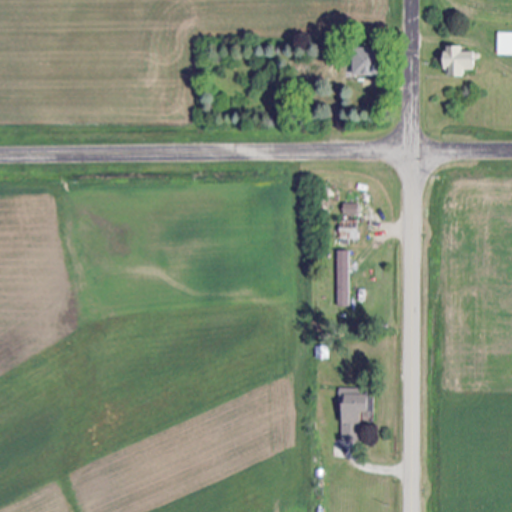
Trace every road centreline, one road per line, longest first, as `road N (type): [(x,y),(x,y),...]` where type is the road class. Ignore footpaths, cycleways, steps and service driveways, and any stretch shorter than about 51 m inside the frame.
road 1 (tertiary): [(511,151),(0,155)]
road 2 (residential): [(410,511),(413,0)]
